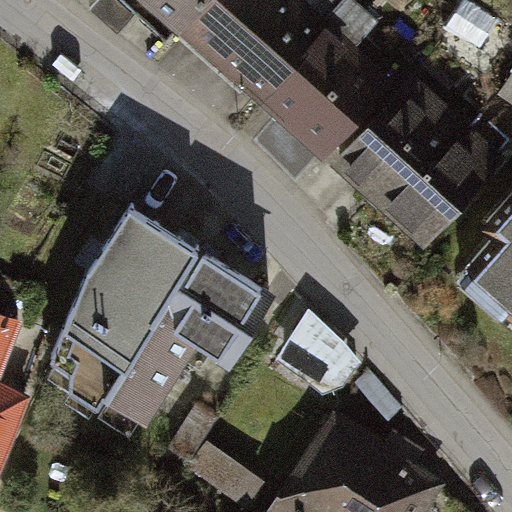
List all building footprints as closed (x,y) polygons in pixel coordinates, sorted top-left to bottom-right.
[(162,0),(176,12),(187,0),(162,0)] [(294,0),(216,0),(189,29),(260,97),(325,28),(294,0)] [(327,33),(267,98),(331,156),(391,90),(327,33)] [(408,80),(337,160),(429,241),(500,162),(408,80)] [(279,297),(131,209),(41,359),(143,420),(192,338),(238,365),(279,297)] [(511,225),(469,274),(511,311),(511,225)] [(340,394),(372,351),(315,310),(284,353),(340,394)] [(0,376),(23,324),(0,313),(0,434),(18,393),(0,385),(0,376)] [(415,511),(436,478),(333,416),(274,511),(415,511)] [(258,500),(271,471),(217,446),(204,475),(258,500)]
